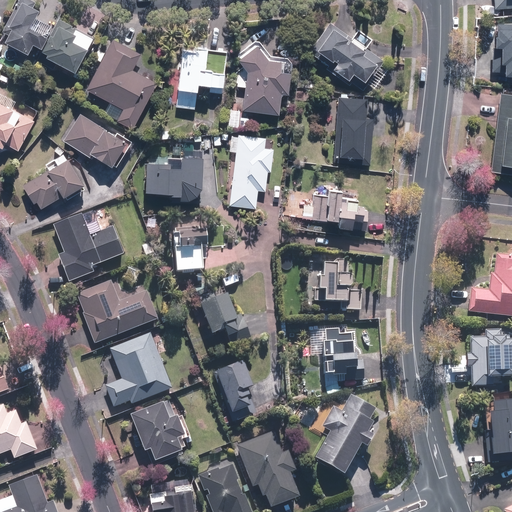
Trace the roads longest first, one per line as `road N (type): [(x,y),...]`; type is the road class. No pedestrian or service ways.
road 1 (tertiary): [(423,195),(412,328),(443,478)]
road 2 (residential): [(0,247),(109,511)]
road 3 (tertiary): [(440,0),(423,195)]
